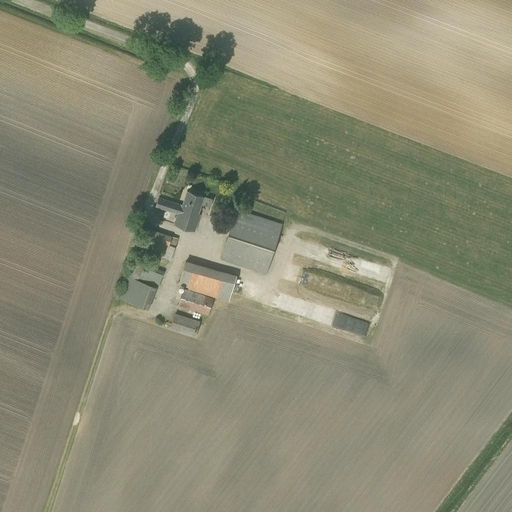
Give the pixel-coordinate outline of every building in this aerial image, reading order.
[(181,204),(158,197),(156,207),(178,214),(174,224),(195,231),(200,214),(199,214),(202,204),(210,207),(213,199),(185,190),(181,204)] [(226,212),(234,215),(220,259),(266,274),(283,224),(236,208),(228,206),(226,212)] [(178,238),(146,227),(138,249),(170,260),(178,238)] [(139,269),(145,253),(137,250),(119,298),(148,309),(156,287),(138,280),(139,278),(159,285),(163,272),(150,267),(149,272),(142,269),(142,270),(139,269)] [(178,285),(229,298),(234,276),(225,273),(226,271),(186,260),(178,285)] [(213,298),(183,288),(178,305),(208,315),(213,298)] [(170,329),(195,337),(200,321),(175,313),(170,329)]
